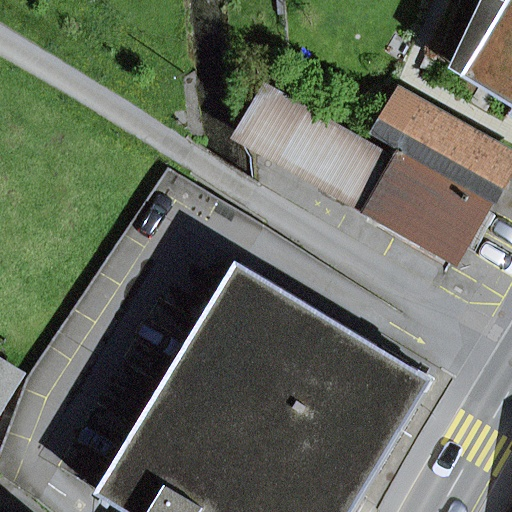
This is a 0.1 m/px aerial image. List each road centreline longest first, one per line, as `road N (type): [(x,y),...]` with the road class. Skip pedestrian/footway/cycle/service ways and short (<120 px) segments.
road 1 (residential): [(511,350),(185,157)]
road 2 (primary): [(443,511),(511,391)]
